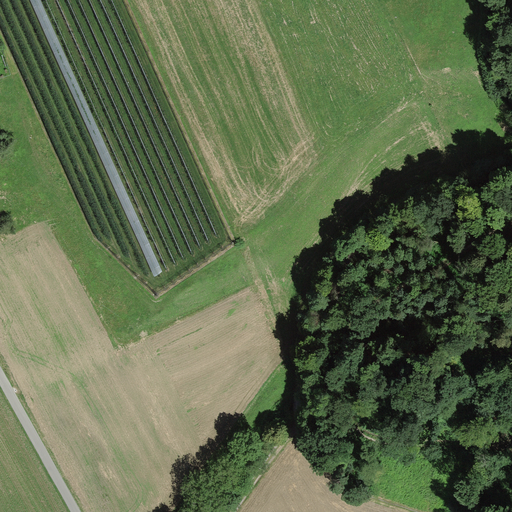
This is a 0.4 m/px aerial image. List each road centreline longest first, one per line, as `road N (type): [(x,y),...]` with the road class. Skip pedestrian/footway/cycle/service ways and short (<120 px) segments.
road 1 (track): [(293,423),(335,422),(390,464),(431,470),(462,460),(511,474)]
road 2 (unclassified): [(73,511),(0,377)]
road 3 (track): [(293,423),(361,493),(410,511)]
